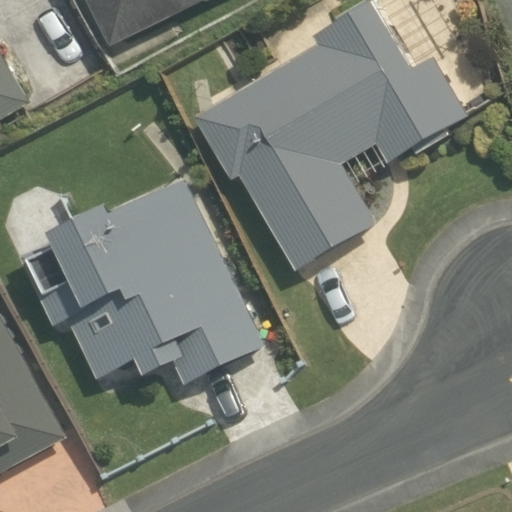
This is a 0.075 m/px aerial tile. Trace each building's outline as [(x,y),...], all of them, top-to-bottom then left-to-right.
[(100,0),(124,47),(221,0),(100,0)] [(254,179),(308,276),(390,225),(355,165),(389,149),(401,167),(482,120),(446,61),(429,71),(391,4),(384,10),(381,3),(348,21),(351,27),(329,39),(333,47),(209,119),(246,184),(254,179)] [(0,129),(43,105),(0,30),(0,129)] [(192,377),(197,386),(277,348),(197,183),(135,212),(132,206),(68,236),(70,240),(33,258),(66,327),(81,320),(110,380),(154,359),(162,376),(196,359),(202,372),(192,377)] [(0,483),(79,441),(0,294),(0,483)]
